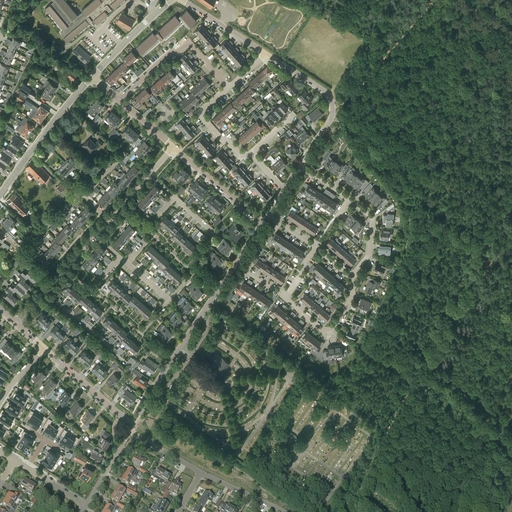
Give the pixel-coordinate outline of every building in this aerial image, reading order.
[(93,0),(87,5),(82,9),(81,9),(83,11),(77,15),(73,9),(72,9),(68,4),(65,0),(53,0),(53,1),(45,8),(49,13),(50,13),(58,24),(63,30),(60,32),(62,34),(61,34),(67,41),(89,23),(88,22),(90,21),(92,19),(92,20),(92,19),(93,18),(97,23),(98,23),(97,23),(102,19),(103,19),(103,18),(108,14),(104,9),(107,7),(108,9),(111,7),(113,5),(114,7),(114,6),(119,2),(120,2),(121,0),(93,0)] [(196,0),(210,9),(216,0),(196,0)] [(183,22),(191,15),(187,10),(186,10),(179,17),(183,22)] [(129,19),(121,14),(116,23),(122,26),(122,27),(129,30),(134,21),(130,18),(129,19)] [(176,28),(182,23),(175,15),(169,20),(176,28)] [(196,20),(191,15),(183,22),(188,28),(196,21),(196,20)] [(171,33),(176,28),(169,20),(164,25),(171,33)] [(198,35),(205,29),(202,25),(203,24),(202,23),(200,24),(201,26),(195,32),(198,35)] [(171,33),(164,25),(159,29),(158,30),(159,30),(164,36),(165,38),(171,33)] [(201,38),(208,32),(205,29),(198,35),(201,38)] [(160,40),(164,36),(159,30),(154,34),(160,40)] [(154,45),(160,40),(154,34),(153,32),(152,32),(147,37),(154,45)] [(204,42),(211,35),(208,32),(201,38),(204,42)] [(207,45),(214,39),(211,35),(204,42),(207,45)] [(21,41),(13,37),(12,41),(10,40),(9,42),(18,46),(21,41)] [(149,50),(154,45),(147,37),(142,42),(149,50)] [(210,49),(217,42),(214,39),(207,45),(210,49)] [(222,49),(230,43),(227,39),(219,46),(222,49)] [(15,52),(18,46),(9,42),(8,44),(10,45),(8,48),(15,52)] [(149,50),(142,42),(136,47),(136,46),(136,47),(143,55),(149,50)] [(225,53),(233,46),(230,43),(222,49),(225,53)] [(85,63),(90,57),(78,46),(72,52),(85,63)] [(228,56),(236,49),(233,46),(225,53),(228,56)] [(58,55),(63,51),(60,47),(55,52),(58,55)] [(15,52),(8,48),(7,51),(5,51),(4,53),(13,58),(15,52)] [(231,59),(239,53),(236,49),(228,56),(231,59)] [(132,61),(137,57),(132,51),(127,55),(132,61)] [(10,63),(13,58),(4,53),(3,56),(4,56),(3,60),(6,61),(10,63)] [(182,63),(191,55),(189,53),(187,55),(185,54),(179,59),(182,63)] [(234,63),(242,56),(239,53),(231,59),(234,63)] [(128,65),(132,61),(127,55),(122,59),(124,62),(128,65)] [(185,66),(191,61),(190,59),(193,56),(191,55),(182,63),(185,66)] [(42,59),(37,56),(34,62),(42,66),(46,58),(43,57),(42,59)] [(238,66),(245,60),(242,56),(234,63),(238,66)] [(55,60),(52,65),(59,68),(61,63),(55,60)] [(188,70),(197,61),(196,60),(193,62),(191,61),(185,66),(188,70)] [(191,73),(197,67),(196,66),(199,63),(197,61),(188,70),(191,73)] [(125,71),(130,67),(128,65),(124,62),(120,65),(125,71)] [(0,69),(6,72),(8,66),(1,64),(0,65),(0,69)] [(120,75),(125,71),(120,65),(115,70),(120,75)] [(269,68),(267,66),(262,70),(268,76),(274,70),(271,67),(269,68)] [(76,82),(78,79),(80,76),(72,70),(67,75),(75,82),(75,81),(76,82)] [(116,80),(120,75),(115,70),(110,74),(116,80)] [(170,80),(175,76),(170,70),(165,74),(170,80)] [(263,80),(268,76),(262,70),(258,74),(263,80)] [(47,79),(49,76),(39,71),(37,74),(47,79)] [(110,86),(112,84),(111,84),(116,80),(110,74),(106,78),(108,80),(106,82),(110,86)] [(166,84),(170,80),(165,74),(160,78),(166,84)] [(259,84),(263,80),(258,74),(253,78),(259,84)] [(207,87),(211,84),(204,77),(201,80),(207,87)] [(161,88),(166,84),(160,78),(156,82),(161,88)] [(254,88),(259,84),(253,78),(249,82),(254,88)] [(47,80),(43,86),(45,87),(52,92),(53,91),(54,92),(57,88),(56,87),(48,81),(47,80)] [(204,90),(207,87),(201,80),(197,83),(204,90)] [(294,86),(290,81),(287,84),(285,81),(280,85),(283,89),(285,87),(292,94),(298,89),(295,85),(294,86)] [(156,96),(158,94),(156,92),(161,88),(156,82),(151,86),(155,90),(152,92),(156,96)] [(200,93),(204,90),(197,83),(194,86),(200,93)] [(251,96),(255,92),(250,85),(245,89),(251,96)] [(43,86),(38,92),(41,95),(43,93),(50,98),(52,95),(51,94),(52,92),(45,87),(43,86)] [(200,93),(194,86),(190,89),(197,96),(199,95),(200,96),(201,95),(200,93)] [(146,88),(145,88),(141,92),(146,98),(152,92),(147,87),(146,88)] [(39,108),(25,98),(28,94),(19,88),(14,96),(19,99),(24,103),(25,104),(26,105),(26,106),(30,109),(31,107),(34,109),(37,111),(44,116),(45,114),(46,115),(48,112),(48,111),(41,106),(39,108)] [(196,102),(199,99),(197,97),(197,96),(190,89),(193,92),(189,95),(196,102)] [(246,100),(251,96),(245,89),(241,93),(246,100)] [(309,96),(304,91),(298,96),(304,103),(301,105),(305,110),(310,105),(308,103),(313,98),(310,95),(309,96)] [(141,102),(143,104),(141,102),(146,98),(141,92),(136,96),(141,102)] [(242,104),(246,100),(241,93),(236,97),(242,104)] [(193,105),(196,102),(189,95),(186,98),(193,105)] [(141,102),(136,96),(131,100),(138,108),(143,104),(141,102)] [(241,106),(240,105),(242,104),(236,97),(232,101),(239,110),(241,108),(241,106)] [(189,108),(193,105),(186,98),(183,101),(189,108)] [(94,124),(100,117),(100,116),(97,114),(103,106),(97,101),(88,111),(95,117),(93,119),(95,122),(94,124)] [(186,111),(189,108),(183,101),(179,104),(186,111)] [(231,113),(236,108),(231,102),(226,106),(231,113)] [(283,112),(288,108),(282,102),(278,106),(283,112)] [(227,116),(231,113),(226,106),(222,110),(227,116)] [(279,116),(283,112),(278,106),(273,110),(279,116)] [(314,121),(323,113),(317,107),(309,115),(308,114),(305,117),(309,121),(311,119),(314,121)] [(273,110),(272,109),(269,111),(268,110),(267,112),(274,120),(279,116),(273,110)] [(223,120),(227,116),(222,110),(217,114),(223,120)] [(42,121),(43,120),(42,119),(44,116),(37,111),(33,116),(40,122),(41,121),(42,121)] [(116,115),(112,111),(109,114),(107,112),(103,117),(105,119),(105,118),(110,122),(116,115)] [(270,124),(274,120),(267,112),(262,116),(270,124)] [(223,120),(217,114),(212,118),(221,128),(225,124),(223,120)] [(116,128),(120,123),(118,121),(121,119),(116,115),(110,122),(114,126),(114,127),(116,128)] [(31,123),(28,121),(28,120),(25,117),(22,121),(20,120),(18,122),(30,131),(32,128),(33,129),(34,127),(33,126),(34,126),(31,124),(31,123)] [(96,126),(102,119),(100,117),(94,124),(96,126)] [(180,128),(189,120),(187,118),(184,121),(183,119),(175,126),(178,129),(180,128)] [(183,131),(189,126),(187,124),(190,121),(189,120),(180,128),(183,131)] [(260,124),(257,120),(254,123),(260,130),(261,130),(260,129),(262,127),(263,128),(265,126),(262,122),(260,124)] [(18,123),(17,122),(15,124),(17,126),(15,129),(19,132),(19,131),(23,134),(24,134),(26,136),(27,135),(28,136),(29,134),(28,133),(30,131),(18,122),(18,123)] [(257,133),(260,130),(254,123),(251,126),(257,133)] [(122,133),(127,137),(134,130),(132,128),(133,127),(130,125),(130,126),(129,125),(122,133)] [(186,135),(195,126),(193,125),(190,127),(189,126),(183,131),(186,135)] [(189,138),(190,137),(195,133),(193,131),(196,128),(195,126),(186,135),(189,138)] [(257,133),(251,126),(248,129),(253,135),(256,132),(257,133)] [(306,140),(310,136),(302,126),(300,128),(302,130),(299,132),(306,140)] [(111,138),(112,136),(117,131),(114,128),(108,135),(110,137),(111,138)] [(251,139),(251,138),(250,137),(253,135),(248,129),(245,131),(251,139)] [(136,131),(134,130),(127,137),(136,145),(140,141),(136,138),(139,134),(138,133),(139,133),(137,131),(136,131)] [(115,139),(120,134),(117,131),(112,136),(111,138),(113,140),(115,138),(115,139)] [(248,141),(251,139),(245,131),(242,134),(248,141)] [(306,140),(299,132),(297,135),(295,133),(293,135),(301,144),(306,140)] [(248,141),(242,134),(238,137),(244,143),(247,141),(248,142),(248,141)] [(17,149),(21,144),(17,142),(19,139),(14,135),(12,138),(13,139),(9,144),(17,149)] [(199,145),(206,139),(203,135),(196,142),(199,145)] [(94,143),(89,138),(84,144),(87,147),(86,148),(89,151),(93,148),(95,150),(100,145),(101,146),(103,144),(99,139),(94,143)] [(202,149),(209,142),(206,139),(199,145),(202,149)] [(142,157),(151,147),(144,142),(136,152),(142,157)] [(205,152),(212,146),(209,142),(202,149),(205,152)] [(17,149),(9,144),(6,149),(3,146),(1,149),(3,151),(8,155),(10,152),(14,154),(17,149)] [(292,158),(297,154),(295,152),(298,149),(293,144),(286,151),(292,158)] [(208,156),(215,149),(212,146),(205,152),(208,156)] [(133,160),(136,156),(134,154),(135,153),(132,150),(128,156),(129,157),(131,158),(133,160)] [(217,161),(225,154),(221,150),(214,157),(217,161)] [(0,160),(7,165),(10,159),(7,157),(8,155),(3,151),(1,154),(2,154),(0,157),(0,160)] [(283,168),(276,161),(268,152),(263,156),(266,159),(267,158),(268,159),(269,159),(270,159),(270,160),(271,160),(271,161),(271,162),(271,163),(271,164),(270,164),(272,166),(271,167),(275,169),(277,171),(275,173),(276,174),(277,174),(278,174),(279,174),(279,173),(281,171),(280,170),(283,168)] [(331,157),(329,155),(330,153),(328,152),(323,159),(325,160),(324,163),(327,165),(326,166),(331,170),(336,162),(335,161),(336,160),(336,158),(336,157),(334,156),(333,156),(332,157),(331,157)] [(220,164),(228,157),(225,154),(217,161),(220,164)] [(78,165),(71,157),(68,160),(67,159),(64,162),(71,169),(74,167),(75,168),(78,165)] [(223,167),(231,161),(228,157),(220,164),(223,167)] [(283,168),(287,164),(280,157),(276,161),(283,168)] [(42,183),(50,175),(34,160),(26,168),(42,183)] [(231,161),(223,167),(226,171),(230,167),(232,170),(236,166),(234,164),(231,161)] [(67,177),(70,173),(69,172),(71,169),(64,162),(61,165),(62,166),(59,169),(67,177)] [(341,165),(336,162),(331,170),(336,173),(337,172),(338,173),(339,172),(340,172),(341,171),(344,173),(348,166),(345,164),(344,166),(341,164),(341,165)] [(86,173),(86,172),(90,168),(85,163),(81,168),(86,173)] [(135,174),(140,170),(134,164),(130,169),(135,174)] [(235,176),(246,166),(244,165),(243,167),(242,167),(241,167),(240,165),(237,168),(236,166),(232,170),(233,171),(232,173),(235,176)] [(348,166),(344,173),(349,176),(346,180),(351,184),(357,176),(352,172),(354,170),(354,169),(353,168),(349,165),(348,166)] [(238,179),(246,172),(245,171),(245,170),(247,168),(246,166),(235,176),(238,179)] [(131,179),(135,174),(130,169),(125,174),(131,179)] [(190,175),(183,169),(179,173),(177,171),(173,176),(183,184),(190,175)] [(240,183),(252,173),(250,172),(248,173),(247,174),(246,172),(238,179),(238,180),(237,180),(240,183)] [(250,184),(253,180),(251,178),(251,177),(251,176),(253,175),(252,173),(240,183),(243,187),(248,182),(250,184)] [(127,184),(131,179),(125,174),(121,178),(127,184)] [(362,179),(357,176),(351,184),(357,187),(358,185),(363,189),(369,182),(365,179),(365,180),(362,178),(362,179)] [(123,188),(127,184),(121,178),(117,183),(121,187),(123,188)] [(70,189),(74,184),(69,179),(65,183),(70,189)] [(189,196),(192,198),(202,185),(196,180),(191,186),(190,186),(188,188),(189,188),(187,190),(191,193),(189,196)] [(254,190),(264,182),(263,180),(261,182),(260,182),(259,182),(258,181),(251,186),(251,187),(249,189),(252,192),(254,190)] [(117,191),(121,187),(117,183),(115,181),(111,186),(113,188),(117,191)] [(257,193),(264,187),(263,186),(263,185),(265,183),(264,182),(254,190),(257,193)] [(61,193),(66,188),(60,183),(56,187),(61,193)] [(371,201),(378,193),(373,189),(374,188),(372,186),(373,185),(370,183),(364,190),(368,194),(367,197),(371,201)] [(307,196),(313,187),(308,184),(305,188),(303,186),(298,194),(300,195),(302,193),(307,196)] [(156,195),(160,190),(155,185),(150,190),(156,195)] [(202,198),(208,191),(202,185),(192,198),(194,200),(197,197),(198,198),(199,198),(201,199),(202,199),(202,198)] [(113,196),(117,191),(113,188),(111,186),(107,191),(113,196)] [(180,194),(185,189),(181,186),(177,191),(180,194)] [(260,197),(270,188),(268,187),(267,188),(266,188),(265,189),(264,187),(257,193),(260,197)] [(307,196),(312,199),(317,190),(313,187),(307,196)] [(268,200),(272,196),(269,193),(269,192),(269,191),(271,190),(270,188),(260,197),(263,200),(266,198),(268,200)] [(58,204),(69,193),(66,189),(55,200),(58,204)] [(154,201),(158,197),(156,195),(150,190),(146,194),(152,199),(152,200),(154,201)] [(317,190),(312,199),(316,202),(322,194),(317,190)] [(328,195),(330,192),(328,190),(325,195),(322,194),(316,202),(321,205),(322,203),(322,204),(327,197),(328,195)] [(109,201),(113,196),(107,191),(103,196),(109,201)] [(32,210),(13,193),(6,201),(11,206),(22,216),(27,211),(30,213),(32,210)] [(382,197),(378,193),(371,201),(376,205),(379,201),(384,206),(388,201),(383,196),(382,197)] [(146,194),(146,195),(145,194),(143,196),(144,197),(142,199),(148,204),(152,200),(152,199),(146,194)] [(208,212),(219,200),(213,194),(211,196),(208,200),(206,202),(210,205),(205,210),(208,212)] [(104,206),(109,201),(103,196),(98,200),(104,206)] [(332,200),(327,197),(322,204),(322,203),(321,205),(321,206),(326,209),(332,200)] [(143,209),(148,204),(142,199),(138,204),(143,209)] [(218,213),(225,205),(219,200),(208,212),(211,215),(215,210),(218,213)] [(333,214),(337,208),(334,207),(336,203),(332,200),(326,209),(330,212),(330,213),(333,214)] [(152,207),(156,212),(160,207),(159,205),(156,203),(154,206),(154,205),(152,207)] [(393,213),(394,207),(393,206),(388,210),(387,214),(383,214),(382,221),(386,221),(385,224),(392,225),(392,219),(392,218),(393,213)] [(87,217),(91,212),(86,207),(82,212),(87,217)] [(291,219),(295,213),(291,210),(286,216),(291,219)] [(83,222),(87,217),(82,212),(77,216),(83,222)] [(296,222),(300,216),(295,213),(291,219),(296,222)] [(16,225),(18,223),(16,222),(8,214),(6,217),(7,217),(5,219),(12,226),(15,224),(16,225)] [(76,215),(72,219),(73,221),(79,226),(83,222),(77,216),(76,215)] [(165,226),(170,220),(165,216),(160,222),(165,226)] [(300,225),(304,219),(300,216),(296,222),(300,225)] [(357,220),(353,216),(350,219),(347,217),(343,221),(346,224),(347,223),(351,227),(357,220)] [(217,226),(222,219),(219,217),(214,223),(217,226)] [(12,226),(5,219),(3,221),(2,221),(0,223),(8,230),(10,232),(12,230),(10,229),(12,226)] [(304,228),(309,222),(304,219),(300,225),(304,228)] [(169,230),(174,225),(170,220),(165,226),(169,230)] [(357,234),(361,229),(363,227),(361,225),(362,224),(357,220),(351,227),(355,231),(354,232),(357,234)] [(73,221),(69,226),(73,229),(75,231),(79,226),(73,221)] [(309,231),(313,225),(309,222),(304,228),(309,231)] [(236,240),(243,232),(233,223),(228,229),(231,231),(229,233),(236,240)] [(69,234),(73,229),(69,226),(67,224),(63,229),(69,234)] [(131,234),(135,230),(129,224),(125,229),(131,234)] [(177,231),(179,229),(174,225),(169,230),(174,234),(177,231)] [(313,234),(318,228),(313,225),(309,231),(313,234)] [(64,239),(69,234),(63,229),(59,234),(64,239)] [(121,234),(127,239),(131,234),(125,229),(123,231),(122,230),(120,233),(121,234)] [(391,236),(392,229),(383,229),(383,231),(381,231),(380,239),(387,240),(388,235),(391,236)] [(177,240),(182,235),(177,231),(174,234),(174,235),(172,236),(177,240)] [(276,243),(280,236),(275,233),(273,236),(271,235),(267,241),(269,242),(271,239),(276,243)] [(60,243),(64,239),(59,234),(55,238),(60,243)] [(123,244),(127,239),(121,234),(117,238),(123,244)] [(181,245),(187,239),(182,235),(177,240),(181,245)] [(226,256),(233,249),(228,245),(229,244),(221,236),(216,242),(222,247),(220,250),(226,256)] [(281,246),(285,239),(280,236),(276,243),(281,246)] [(50,243),(52,245),(58,250),(62,245),(60,243),(55,238),(50,243)] [(118,249),(123,244),(117,238),(112,243),(118,249)] [(330,247),(335,241),(331,238),(326,243),(330,247)] [(186,249),(191,243),(187,239),(181,245),(186,249)] [(285,249),(290,242),(285,239),(281,246),(285,249)] [(295,244),(297,241),(295,240),(294,243),(292,243),(292,244),(290,242),(285,249),(290,252),(294,245),(295,244)] [(334,251),(339,245),(335,241),(330,247),(334,251)] [(191,253),(196,247),(191,243),(186,249),(191,253)] [(54,255),(58,250),(52,245),(48,249),(54,255)] [(100,255),(105,250),(99,245),(94,250),(100,255)] [(150,255),(155,250),(150,245),(145,251),(150,255)] [(299,249),(294,245),(290,252),(295,256),(299,249)] [(338,254),(343,248),(339,245),(334,251),(338,254)] [(389,254),(390,246),(379,245),(378,253),(389,254)] [(342,258),(347,252),(343,248),(338,254),(342,258)] [(50,259),(54,255),(48,249),(44,254),(50,259)] [(300,263),(304,257),(301,256),(304,252),(299,249),(295,256),(299,259),(298,261),(300,263)] [(96,260),(96,259),(100,255),(94,250),(90,255),(96,260)] [(155,260),(160,254),(155,250),(150,255),(155,260)] [(217,270),(223,263),(219,259),(220,258),(212,251),(207,257),(210,260),(208,262),(217,270)] [(39,260),(40,259),(45,264),(50,259),(44,254),(42,252),(40,254),(39,254),(36,257),(39,260)] [(346,261),(351,256),(347,252),(342,258),(346,261)] [(159,264),(164,258),(160,254),(155,260),(159,264)] [(96,260),(90,255),(86,259),(94,266),(99,262),(96,259),(96,260)] [(350,265),(355,259),(351,256),(346,261),(350,265)] [(263,262),(263,261),(265,259),(262,257),(262,258),(259,257),(254,265),(258,268),(263,262)] [(164,268),(167,264),(169,262),(164,258),(159,264),(164,268)] [(89,272),(94,266),(86,259),(82,264),(86,267),(85,268),(89,272)] [(383,275),(388,264),(382,261),(381,265),(376,262),(372,270),(383,275)] [(263,271),(267,265),(263,262),(258,268),(263,271)] [(322,267),(318,263),(315,266),(313,265),(308,270),(310,272),(313,269),(317,273),(322,267)] [(172,268),(167,264),(164,268),(162,270),(167,274),(172,268)] [(267,274),(272,268),(267,265),(263,271),(267,274)] [(319,279),(327,271),(322,267),(317,273),(320,275),(317,278),(319,279)] [(329,272),(332,269),(330,267),(328,269),(327,271),(319,279),(323,283),(326,281),(331,274),(329,272)] [(172,278),(177,272),(172,268),(167,274),(172,278)] [(272,277),(276,271),(272,268),(267,274),(272,277)] [(20,273),(15,269),(13,271),(18,276),(21,278),(17,283),(25,291),(30,286),(25,281),(26,279),(20,274),(20,273)] [(38,277),(29,269),(25,274),(22,271),(20,274),(26,279),(28,277),(33,282),(38,277)] [(276,280),(281,274),(276,271),(272,277),(276,280)] [(176,282),(182,277),(177,272),(172,278),(176,282)] [(281,283),(285,277),(281,274),(276,280),(281,283)] [(330,284),(335,278),(331,274),(326,281),(330,284)] [(334,288),(339,282),(335,278),(330,284),(334,288)] [(249,283),(250,281),(249,279),(247,281),(247,282),(247,283),(246,283),(243,281),(241,284),(238,283),(234,289),(237,291),(238,290),(242,293),(248,285),(249,283)] [(378,286),(380,282),(374,279),(373,282),(368,280),(364,290),(372,293),(375,284),(378,286)] [(112,290),(117,285),(112,280),(107,286),(112,290)] [(192,282),(187,288),(191,291),(189,294),(197,301),(204,294),(199,290),(200,289),(192,282)] [(338,297),(343,291),(341,289),(344,286),(339,282),(334,288),(336,290),(335,292),(335,294),(338,297)] [(15,285),(12,283),(10,285),(8,287),(14,293),(15,291),(21,296),(25,291),(17,283),(15,285)] [(66,295),(72,288),(67,284),(61,291),(66,295)] [(117,295),(122,289),(117,285),(112,290),(117,295)] [(253,288),(248,285),(242,293),(247,296),(248,295),(253,288)] [(14,293),(8,287),(4,291),(7,294),(5,296),(13,304),(18,299),(12,294),(14,293)] [(260,291),(261,290),(262,288),(260,287),(258,290),(257,291),(253,298),(257,301),(262,294),(259,292),(260,292),(260,291)] [(72,298),(77,292),(72,288),(66,295),(68,298),(70,296),(72,298)] [(253,298),(257,291),(253,288),(248,295),(253,298)] [(121,299),(127,293),(122,289),(117,295),(121,299)] [(77,302),(78,300),(82,296),(77,292),(72,298),(77,302)] [(128,301),(131,297),(127,293),(121,299),(126,303),(128,301)] [(304,303),(309,297),(305,293),(300,299),(304,303)] [(260,307),(262,304),(267,297),(262,294),(257,301),(256,304),(260,307)] [(88,299),(83,295),(82,296),(78,300),(77,302),(79,304),(81,302),(83,305),(88,299)] [(138,299),(133,295),(131,297),(128,301),(132,305),(138,299)] [(188,315),(194,308),(190,304),(191,303),(182,296),(177,302),(183,307),(181,309),(188,315)] [(267,307),(272,300),(267,297),(262,304),(267,307)] [(308,306),(313,301),(309,297),(304,303),(308,306)] [(359,303),(358,307),(360,308),(359,311),(363,313),(365,309),(367,310),(368,307),(371,302),(361,298),(359,303)] [(88,309),(93,303),(88,299),(83,305),(88,309)] [(137,309),(142,304),(138,299),(132,305),(137,309)] [(312,310),(317,304),(313,301),(308,306),(312,310)] [(54,309),(46,302),(44,304),(45,305),(45,306),(47,306),(52,311),(54,309)] [(90,311),(92,313),(98,307),(93,303),(88,309),(86,310),(89,312),(90,311)] [(142,314),(147,308),(142,304),(137,309),(142,314)] [(283,308),(285,306),(283,304),(282,306),(282,307),(280,307),(280,308),(277,305),(275,308),(273,305),(268,313),(270,314),(271,313),(275,317),(282,309),(283,308)] [(316,314),(321,308),(317,304),(312,310),(316,314)] [(100,314),(102,311),(98,307),(92,313),(91,314),(95,318),(94,318),(96,321),(101,315),(100,314)] [(147,318),(152,312),(147,308),(142,314),(147,318)] [(320,317),(325,311),(321,308),(316,314),(320,317)] [(286,313),(282,309),(275,317),(279,321),(286,313)] [(178,330),(185,323),(180,319),(181,318),(173,310),(168,316),(174,321),(172,324),(178,330)] [(283,324),(294,313),(292,311),(290,313),(289,313),(288,315),(286,313),(279,321),(283,324)] [(324,321),(330,315),(325,311),(320,317),(324,321)] [(37,318),(35,320),(40,325),(46,317),(42,313),(41,312),(39,315),(37,317),(37,318)] [(288,328),(295,321),(292,318),(293,318),(293,316),(294,316),(295,315),(294,313),(283,324),(288,328)] [(68,321),(61,315),(57,319),(59,321),(61,319),(66,323),(68,321)] [(113,321),(108,316),(105,319),(104,318),(102,321),(108,326),(113,321)] [(46,317),(40,325),(45,329),(51,322),(52,323),(54,321),(50,318),(49,319),(46,317)] [(360,331),(362,325),(363,321),(361,321),(361,320),(353,317),(351,322),(353,323),(351,327),(360,331)] [(292,332),(299,324),(300,323),(302,321),(300,319),(299,321),(298,321),(297,322),(295,321),(288,328),(287,329),(291,333),(292,332)] [(112,331),(118,325),(113,321),(108,326),(112,330),(112,331)] [(167,343),(173,335),(169,331),(170,330),(162,323),(157,329),(163,334),(160,337),(167,343)] [(54,337),(62,328),(57,324),(49,333),(54,337)] [(299,336),(303,332),(301,331),(303,328),(299,324),(292,332),(296,336),(298,334),(299,336)] [(117,335),(122,329),(118,325),(112,331),(112,330),(110,333),(112,335),(115,333),(117,334),(117,335)] [(76,336),(80,331),(75,327),(71,332),(74,334),(74,333),(76,336)] [(357,336),(360,331),(351,327),(349,331),(347,330),(345,336),(353,339),(355,335),(357,336)] [(59,341),(65,334),(67,332),(62,328),(54,337),(59,341)] [(125,335),(127,333),(122,329),(117,335),(117,334),(115,336),(120,341),(125,335)] [(312,335),(307,332),(305,334),(304,333),(299,339),(304,344),(312,335)] [(125,345),(130,339),(125,335),(120,341),(125,345)] [(311,345),(316,339),(312,335),(304,344),(309,347),(311,345)] [(7,353),(12,347),(6,342),(7,341),(4,338),(0,343),(0,350),(2,348),(7,353)] [(68,349),(75,342),(70,338),(63,345),(68,349)] [(129,349),(135,343),(130,339),(125,345),(129,349)] [(315,354),(315,353),(320,347),(318,345),(321,342),(316,339),(311,345),(313,347),(311,349),(312,352),(315,354)] [(73,354),(79,346),(75,342),(68,349),(73,354)] [(134,353),(139,347),(135,343),(129,349),(134,353)] [(342,356),(342,353),(346,353),(346,347),(343,348),(343,349),(341,349),(340,345),(333,346),(335,357),(342,356)] [(323,359),(335,357),(333,346),(327,347),(327,351),(326,352),(326,350),(322,351),(323,359)] [(19,353),(12,347),(7,353),(12,358),(10,361),(13,364),(22,354),(20,351),(19,353)] [(82,362),(89,354),(84,350),(77,358),(82,362)] [(87,366),(93,358),(89,354),(82,362),(87,366)] [(221,375),(229,363),(216,354),(211,359),(218,364),(214,370),(221,375)] [(133,358),(131,357),(127,361),(131,365),(135,361),(135,360),(136,360),(133,358)] [(157,365),(147,358),(145,362),(142,360),(138,366),(146,372),(147,370),(152,373),(157,365)] [(98,362),(91,370),(96,374),(103,366),(104,365),(99,361),(98,362)] [(103,366),(96,374),(101,378),(107,370),(103,366)] [(130,366),(125,371),(129,374),(131,371),(137,376),(137,375),(140,377),(142,374),(136,370),(130,366)] [(34,372),(29,377),(31,379),(33,377),(36,379),(35,380),(38,383),(35,387),(38,389),(43,383),(41,381),(46,375),(40,369),(36,373),(34,372)] [(112,387),(112,388),(120,379),(114,374),(106,382),(109,385),(108,386),(111,388),(112,387)] [(296,383),(300,378),(295,374),(291,380),(296,383)] [(143,388),(147,382),(140,377),(137,375),(137,376),(133,381),(143,388)] [(50,379),(43,387),(49,393),(46,395),(46,398),(49,398),(53,393),(55,391),(53,389),(57,384),(50,379)] [(123,387),(118,394),(132,404),(137,397),(126,389),(123,387)] [(64,407),(68,403),(66,400),(70,395),(65,391),(59,398),(61,401),(59,403),(64,407)] [(13,397),(12,398),(24,406),(30,397),(24,394),(22,397),(16,393),(15,393),(13,397)] [(75,416),(78,412),(82,406),(77,401),(69,410),(75,416)] [(6,408),(6,409),(18,416),(21,411),(22,411),(24,408),(18,404),(16,407),(9,403),(9,404),(6,407),(6,408)] [(30,417),(27,422),(28,423),(27,424),(30,426),(31,425),(32,425),(38,416),(39,415),(31,410),(27,415),(30,417)] [(85,431),(89,426),(87,424),(94,416),(88,411),(82,419),(85,422),(81,427),(85,431)] [(0,419),(5,423),(3,425),(9,429),(11,426),(10,425),(13,420),(2,413),(2,414),(0,415),(0,419)] [(38,416),(32,425),(32,426),(32,427),(35,429),(35,428),(36,428),(41,421),(43,423),(47,418),(44,416),(42,419),(38,416)] [(46,428),(43,433),(44,433),(44,434),(47,437),(53,427),(54,427),(54,426),(50,424),(52,420),(48,418),(43,426),(46,428)] [(53,427),(47,437),(51,439),(51,438),(52,439),(55,434),(58,436),(63,428),(60,425),(57,430),(54,427),(53,427)] [(0,436),(1,437),(4,432),(6,433),(8,430),(3,426),(1,429),(0,428),(0,436)] [(63,436),(59,443),(64,446),(71,435),(66,433),(67,431),(64,429),(61,434),(63,436)] [(99,435),(101,436),(97,443),(106,448),(110,441),(107,439),(110,434),(103,429),(99,435)] [(23,434),(20,439),(22,440),(30,446),(33,441),(33,440),(27,437),(29,434),(24,430),(22,433),(23,434)] [(71,435),(64,446),(65,446),(64,447),(67,449),(68,448),(69,449),(73,442),(76,444),(79,438),(76,436),(75,438),(71,435)] [(15,443),(13,446),(19,450),(21,447),(26,451),(30,446),(22,440),(20,439),(16,444),(15,443)] [(101,456),(103,453),(100,451),(102,449),(89,441),(84,439),(81,444),(86,447),(93,451),(90,455),(97,460),(100,455),(101,456)] [(48,451),(45,454),(46,455),(46,456),(54,461),(56,462),(56,463),(57,463),(60,458),(61,459),(63,456),(57,451),(55,454),(49,451),(48,452),(48,451)] [(88,458),(76,452),(73,458),(84,464),(88,458)] [(43,460),(42,461),(48,465),(46,467),(52,471),(54,468),(53,467),(56,463),(56,462),(54,461),(46,456),(43,460)] [(135,457),(132,462),(135,464),(132,467),(138,471),(140,468),(141,467),(139,467),(141,463),(143,464),(146,460),(138,456),(137,459),(135,457)] [(82,470),(82,471),(79,476),(87,480),(90,475),(91,475),(92,474),(92,473),(92,472),(93,471),(85,466),(84,469),(83,469),(82,469),(82,470)] [(140,468),(138,471),(148,477),(150,474),(146,472),(146,471),(140,468)] [(128,469),(125,475),(134,480),(134,479),(134,480),(135,480),(140,473),(133,469),(132,471),(128,469)] [(159,481),(165,473),(158,469),(153,478),(159,481)] [(167,483),(171,476),(165,473),(159,481),(158,483),(161,485),(164,481),(167,483)] [(125,475),(122,480),(128,484),(130,481),(133,483),(136,485),(137,484),(139,485),(140,483),(138,482),(135,480),(134,480),(134,479),(134,480),(125,475)] [(177,493),(181,486),(177,484),(179,480),(177,478),(169,492),(172,493),(173,491),(177,493)] [(25,480),(24,480),(22,483),(23,484),(21,487),(23,489),(22,490),(25,492),(24,493),(24,494),(30,484),(25,480)] [(34,494),(32,493),(36,487),(30,484),(24,494),(26,495),(27,494),(30,496),(30,495),(32,497),(34,494)] [(125,495),(124,493),(126,491),(118,487),(114,493),(122,497),(123,498),(125,495)] [(148,489),(145,487),(142,491),(150,496),(153,492),(147,489),(148,489)] [(213,500),(214,497),(205,491),(201,497),(207,501),(209,498),(213,500)] [(123,510),(125,507),(118,503),(122,497),(114,493),(111,499),(117,503),(116,505),(118,507),(118,508),(123,510)] [(14,497),(9,494),(6,499),(15,505),(18,500),(22,503),(24,500),(16,495),(14,497)] [(205,509),(207,506),(205,505),(207,501),(201,497),(197,505),(203,508),(205,509)] [(9,511),(13,511),(14,511),(16,509),(13,507),(15,505),(6,499),(3,504),(8,508),(7,510),(9,511)] [(165,511),(169,505),(160,500),(156,506),(165,511)] [(227,506),(225,504),(222,502),(219,507),(222,509),(219,511),(228,511),(232,507),(228,505),(227,506)]
